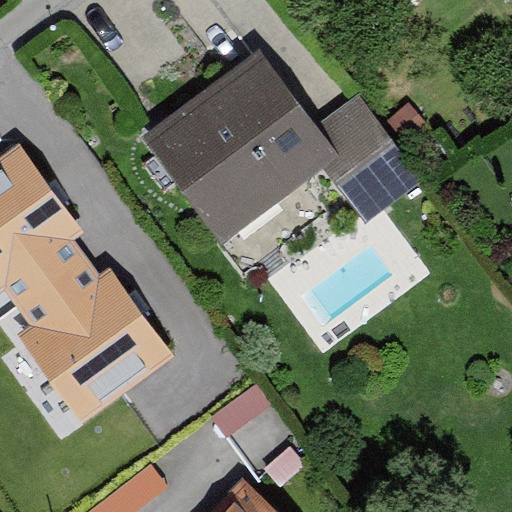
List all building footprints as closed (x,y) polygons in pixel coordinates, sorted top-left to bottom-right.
[(330,170),(264,77),(162,149),(228,242),(330,170)] [(31,100),(0,123),(0,151),(21,181),(66,148),(31,100)] [(362,120),(322,151),(370,215),(411,185),(362,120)] [(7,169),(0,173),(0,278),(57,239),(7,169)] [(217,511),(278,511),(247,482),(217,511)]
